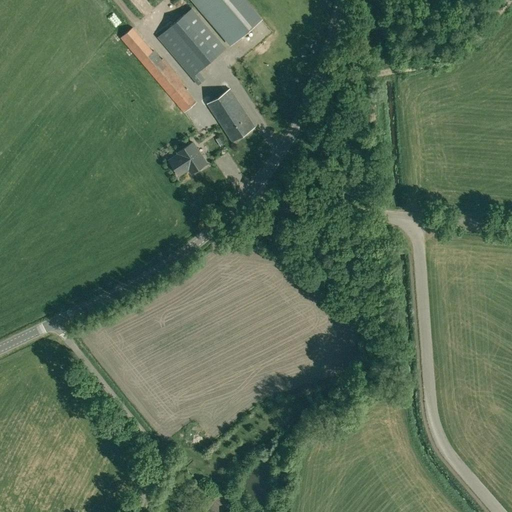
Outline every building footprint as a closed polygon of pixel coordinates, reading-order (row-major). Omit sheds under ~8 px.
[(192,0),(230,44),(259,19),(243,0),(192,0)] [(199,72),(220,53),(186,13),(158,37),(198,85),(205,79),(199,72)] [(184,112),(197,101),(183,85),(185,84),(163,58),(162,58),(154,50),(153,51),(133,27),(121,37),(184,112)] [(254,126),(229,89),(208,103),(232,141),(254,126)] [(206,163),(193,142),(177,152),(179,154),(169,160),(179,175),(189,169),(191,173),(193,172),(194,173),(201,169),(200,167),(206,163)] [(190,430),(194,423),(189,419),(184,427),(190,430)] [(186,505),(177,499),(170,511),(171,511),(178,511),(180,509),(183,510),(186,505)]
